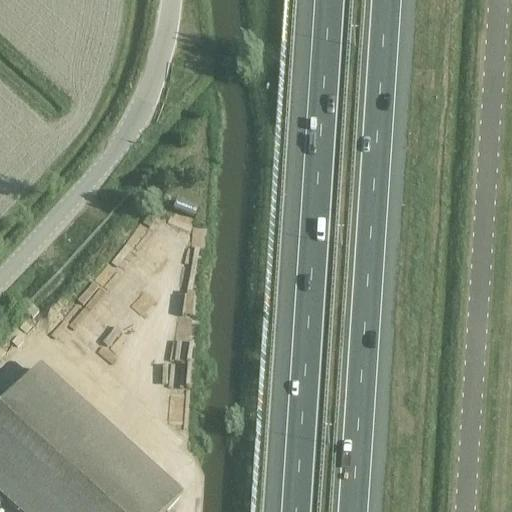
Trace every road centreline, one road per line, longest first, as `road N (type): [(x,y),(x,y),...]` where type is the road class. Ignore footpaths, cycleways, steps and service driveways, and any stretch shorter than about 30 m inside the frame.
road 1 (motorway): [(329,0),(296,511)]
road 2 (motorway): [(351,511),(384,0)]
road 3 (unclassified): [(0,279),(115,150),(145,101),(170,0)]
